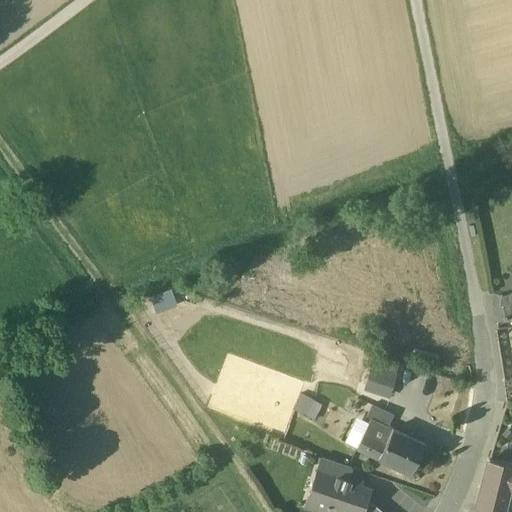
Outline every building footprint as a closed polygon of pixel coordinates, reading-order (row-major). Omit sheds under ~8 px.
[(152,299),(157,313),(176,307),(172,293),(152,299)] [(396,373),(371,366),(365,385),(390,393),(396,373)] [(314,404),(302,398),(294,414),(307,420),(314,404)] [(393,414),(372,404),(366,416),(370,418),(388,426),(393,414)] [(324,418),(313,412),(305,426),(317,432),(324,418)] [(388,426),(370,418),(356,448),(410,474),(424,443),(388,426)] [(351,467),(322,457),(317,469),(347,480),(347,478),(351,467)] [(511,462),(489,458),(489,459),(488,459),(481,489),(496,493),(498,488),(511,491),(511,462)] [(347,480),(317,469),(305,504),(326,511),(327,508),(338,511),(374,511),(371,509),(364,506),(369,491),(360,488),(362,483),(347,478),(347,480)] [(496,493),(481,489),(476,507),(492,511),(496,493)]
